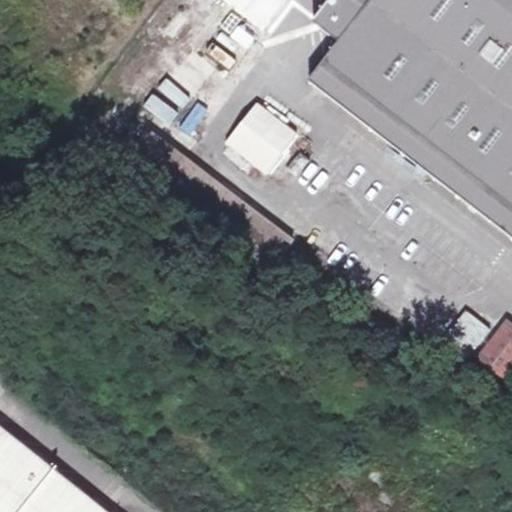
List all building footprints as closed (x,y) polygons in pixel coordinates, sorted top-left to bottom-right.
[(211,0),(254,31),(256,29),(263,34),(288,0),(211,0)] [(511,0),(330,0),(314,22),(343,44),(313,83),(511,237),(511,0)] [(187,98),(215,69),(194,48),(166,77),(187,98)] [(148,131),(115,173),(151,201),(164,184),(273,268),(294,242),(148,131)] [(507,321),(478,360),(504,379),(511,368),(511,324),(509,322),(507,321)] [(106,511),(0,427),(0,511),(106,511)]
